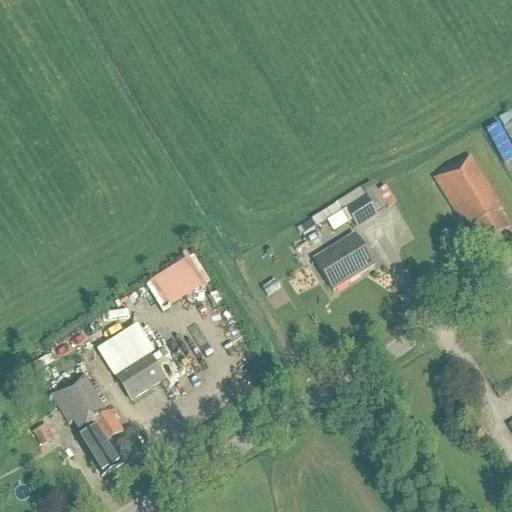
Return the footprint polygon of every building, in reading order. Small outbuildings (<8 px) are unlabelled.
[(511,113),(498,122),(505,132),(504,133),(511,146),(511,113)] [(468,160),(432,183),(458,225),(463,222),(469,232),(474,229),(485,246),(502,236),(501,235),(508,231),(498,214),(500,213),(468,160)] [(343,213),(357,233),(378,220),(365,200),(361,193),(350,200),(354,206),(343,213)] [(313,268),(331,297),(372,271),(353,241),(341,248),(342,249),(313,268)] [(207,261),(199,266),(209,283),(218,278),(207,261)] [(179,275),(187,290),(204,282),(196,266),(179,275)] [(313,311),(298,274),(281,281),(297,318),(313,311)] [(222,293),(239,316),(252,307),(234,284),(222,293)] [(164,385),(149,360),(153,358),(137,329),(96,355),(129,407),(164,385)] [(240,349),(231,333),(208,348),(218,363),(240,349)] [(193,383),(209,375),(202,360),(185,368),(193,383)] [(79,382),(65,391),(49,401),(67,430),(72,427),(81,441),(76,444),(101,483),(122,469),(105,441),(119,433),(109,417),(106,419),(82,380),(79,382)] [(45,430),(31,438),(41,452),(54,444),(45,430)]
